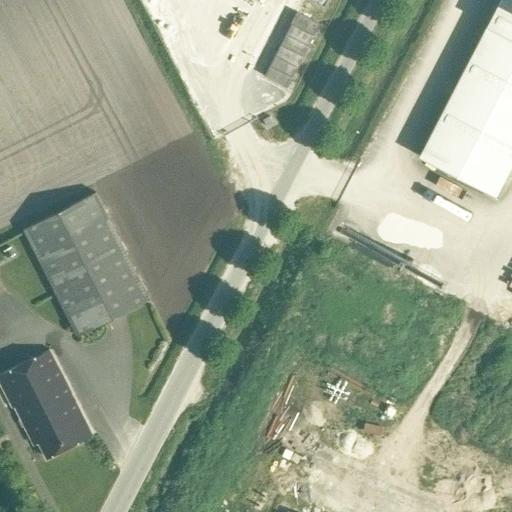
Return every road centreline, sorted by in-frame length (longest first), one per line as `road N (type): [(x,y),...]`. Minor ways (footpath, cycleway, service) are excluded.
road 1 (unclassified): [(112,511),(380,0)]
road 2 (unknown): [(377,195),(310,172),(277,198),(246,149),(229,67)]
road 3 (unknown): [(377,195),(470,0)]
road 4 (unknown): [(377,195),(481,239),(511,239)]
